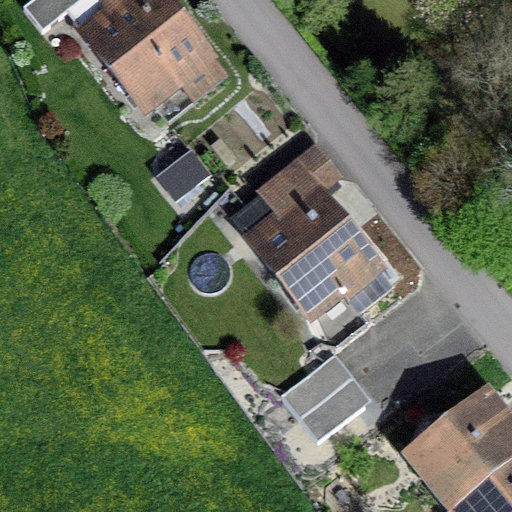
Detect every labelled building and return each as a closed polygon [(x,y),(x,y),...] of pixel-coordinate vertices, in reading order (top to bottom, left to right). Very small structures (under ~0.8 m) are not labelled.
[(208,59),(160,0),(104,0),(100,4),(97,0),(37,0),(23,12),(42,35),(66,16),(143,111),(208,59)] [(336,180),(316,154),(261,197),(281,221),(250,246),(308,318),(343,290),(346,294),(377,270),(317,195),(336,180)] [(346,386),(328,362),(280,398),(298,422),(346,386)] [(411,460),(452,511),(455,511),(511,467),(511,435),(485,401),(411,460)] [(511,511),(511,467),(455,511),(511,511)]
